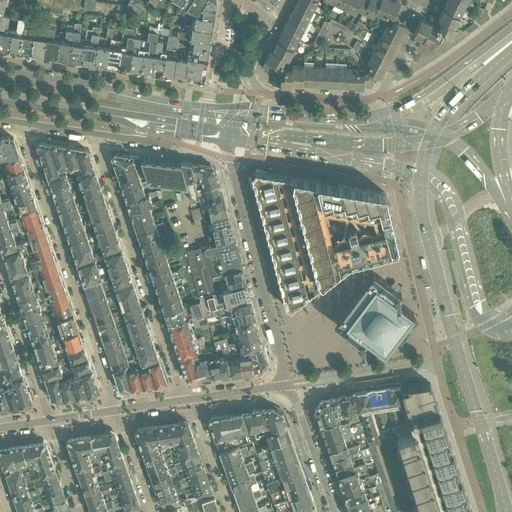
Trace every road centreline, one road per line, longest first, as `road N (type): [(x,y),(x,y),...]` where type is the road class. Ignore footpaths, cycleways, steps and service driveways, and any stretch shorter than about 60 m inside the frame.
road 1 (residential): [(20,122),(116,411)]
road 2 (residential): [(93,133),(186,400)]
road 3 (secondary): [(429,241),(505,511)]
road 4 (tertiary): [(225,134),(290,385)]
road 5 (secondary): [(207,110),(0,74)]
road 6 (residential): [(48,420),(0,262)]
road 7 (secondary): [(511,37),(374,122)]
road 8 (secondary): [(267,139),(428,141)]
road 9 (residential): [(390,93),(359,100),(259,93),(247,69)]
road 10 (secondary): [(267,139),(421,175)]
road 11 (secondary): [(0,99),(154,124)]
road 12 (secondary): [(374,122),(235,113)]
road 13 (tertiary): [(334,511),(290,385)]
road 14 (unclassified): [(455,221),(482,319),(511,331)]
road 15 (secondary): [(511,208),(498,129),(511,90)]
road 16 (residential): [(186,400),(229,511)]
